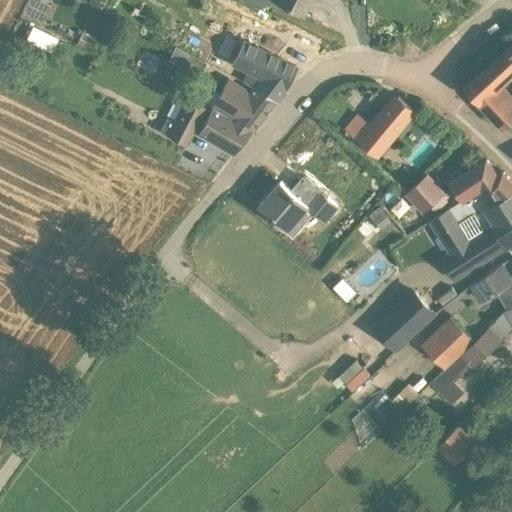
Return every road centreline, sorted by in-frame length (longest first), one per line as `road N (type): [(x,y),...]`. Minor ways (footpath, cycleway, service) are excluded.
road 1 (unclassified): [(0,480),(107,327),(300,95),(328,72),(361,63),(421,79)]
road 2 (residential): [(511,159),(421,79)]
